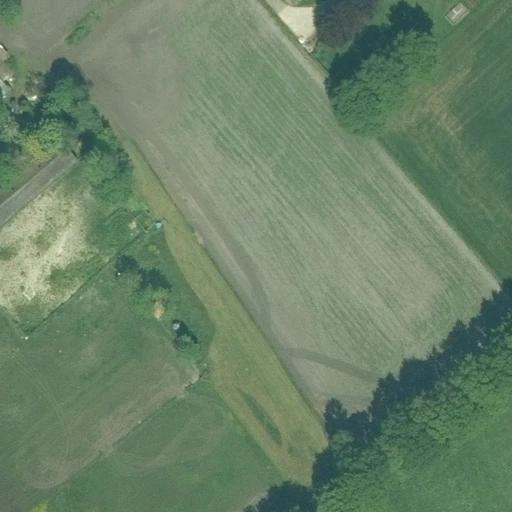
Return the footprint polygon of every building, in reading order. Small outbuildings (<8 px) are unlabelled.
[(42,34),(47,44),(64,35),(58,25),(42,34)] [(0,101),(10,93),(0,82),(0,67),(7,61),(0,53),(0,101)] [(48,134),(33,117),(26,124),(29,126),(25,130),(37,144),(48,134)] [(0,173),(2,176),(20,160),(0,136),(0,173)] [(0,228),(77,162),(58,141),(0,191),(0,228)]
